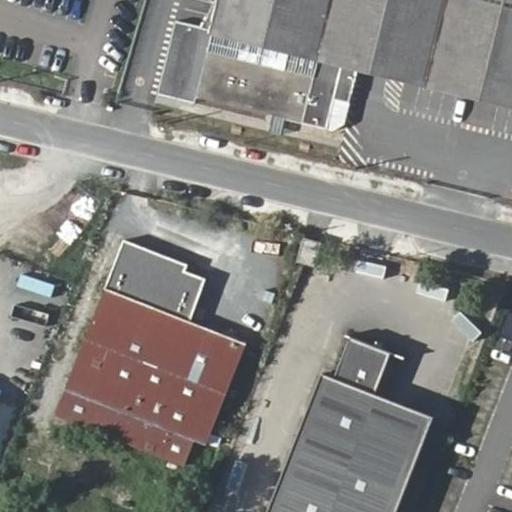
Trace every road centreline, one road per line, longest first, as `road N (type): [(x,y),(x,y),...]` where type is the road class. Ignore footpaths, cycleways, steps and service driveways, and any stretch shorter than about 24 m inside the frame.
road 1 (unclassified): [(511,238),(0,114)]
road 2 (unknown): [(132,146),(175,0)]
